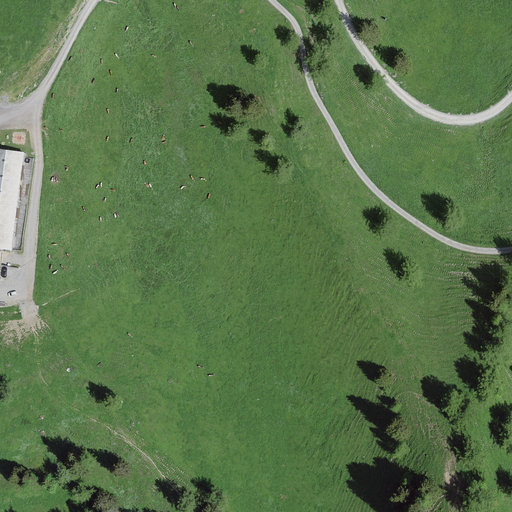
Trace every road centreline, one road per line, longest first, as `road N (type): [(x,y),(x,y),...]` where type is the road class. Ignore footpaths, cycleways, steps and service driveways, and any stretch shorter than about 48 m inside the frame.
road 1 (track): [(511,248),(441,235),(365,171),(327,107),(299,22),(278,0)]
road 2 (track): [(344,0),(372,56),(432,112),(464,121),(511,99)]
road 3 (track): [(0,295),(24,285),(28,271),(41,162),(31,108)]
road 4 (track): [(103,0),(31,108),(0,121)]
